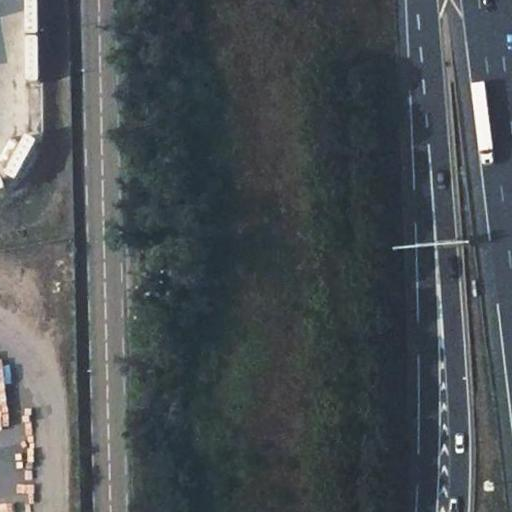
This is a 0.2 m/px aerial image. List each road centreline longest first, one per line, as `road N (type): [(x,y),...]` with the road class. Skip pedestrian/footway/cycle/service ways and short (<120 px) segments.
road 1 (unclassified): [(103,0),(113,511)]
road 2 (motorway): [(435,126),(421,177),(425,511)]
road 3 (trunk): [(435,126),(459,413),(458,511)]
road 4 (motorway): [(487,0),(511,205)]
road 5 (unknown): [(0,364),(39,430),(54,511)]
road 6 (motorway): [(425,0),(435,126)]
